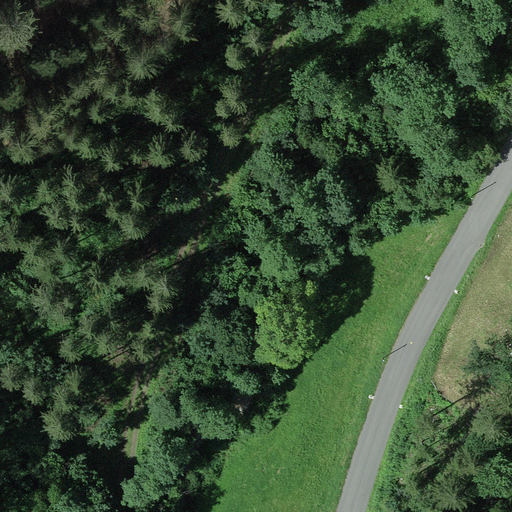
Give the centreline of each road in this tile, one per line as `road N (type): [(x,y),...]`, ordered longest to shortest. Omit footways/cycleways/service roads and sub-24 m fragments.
road 1 (track): [(123,511),(132,414),(183,251),(297,0)]
road 2 (secondary): [(511,160),(425,310),(350,511)]
